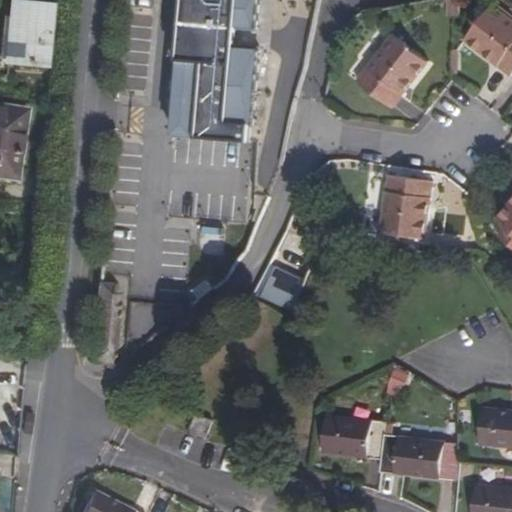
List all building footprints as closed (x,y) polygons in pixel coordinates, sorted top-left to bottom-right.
[(184,0),(174,138),(250,144),(251,129),(254,129),(260,52),(235,50),(237,32),(257,33),(259,0),(184,0)] [(53,7),(17,4),(15,18),(11,64),(47,67),(53,7)] [(511,20),(493,6),(466,40),(511,76),(511,20)] [(15,18),(2,17),(0,43),(0,62),(11,64),(15,18)] [(429,62),(395,35),(358,81),(393,108),(429,62)] [(0,172),(17,175),(27,111),(0,107),(0,172)] [(0,172),(0,182),(16,185),(17,175),(0,172)] [(433,181),(390,175),(382,233),(425,239),(433,181)] [(511,201),(497,221),(505,227),(511,232),(511,201)] [(511,232),(505,227),(498,236),(511,247),(511,232)] [(273,266),(259,296),(293,312),(307,281),(273,266)] [(115,367),(122,295),(113,285),(98,283),(91,362),(115,367)] [(42,340),(46,298),(26,297),(22,339),(42,340)] [(131,302),(129,326),(157,329),(160,305),(131,302)] [(511,411),(485,409),(481,443),(511,446),(511,411)] [(213,420),(196,414),(188,434),(206,440),(213,420)] [(328,416),(324,451),(368,456),(368,458),(382,460),(385,435),(387,422),(372,420),(372,422),(328,416)] [(440,478),(444,444),(400,438),(400,436),(385,435),(382,460),(381,472),(396,474),(396,472),(440,478)] [(511,511),(511,490),(478,486),(474,511),(511,511)] [(130,511),(93,493),(83,511),(134,511),(133,511),(132,511),(130,511)]
